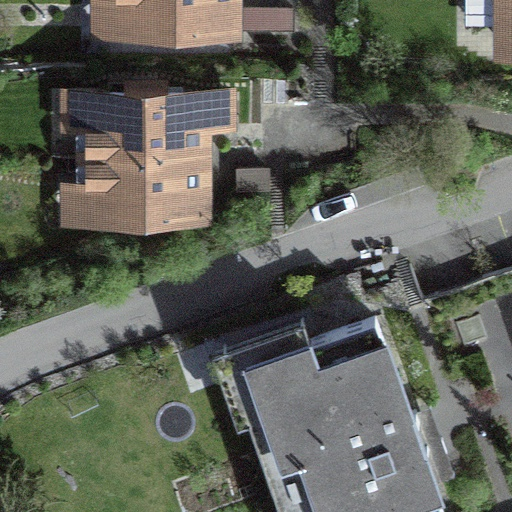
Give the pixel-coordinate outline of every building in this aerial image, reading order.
[(229,27),(229,0),(119,0),(120,26),(158,26),(158,36),(194,36),(194,27),(229,27)] [(511,0),(470,0),(472,1),(472,21),(505,22),(505,46),(511,46),(511,0)] [(89,93),(89,152),(200,152),(200,120),(230,120),(230,93),(165,93),(165,87),(155,80),(134,81),(128,87),(128,93),(89,93)] [(200,212),(200,152),(89,152),(89,212),(127,212),(127,222),(163,222),(163,212),(200,212)] [(254,356),(251,357),(294,478),(271,486),(278,505),(302,496),(307,511),(438,511),(444,510),(421,445),(428,442),(416,408),(408,411),(374,314),(310,337),(303,315),(246,335),(254,356)]
